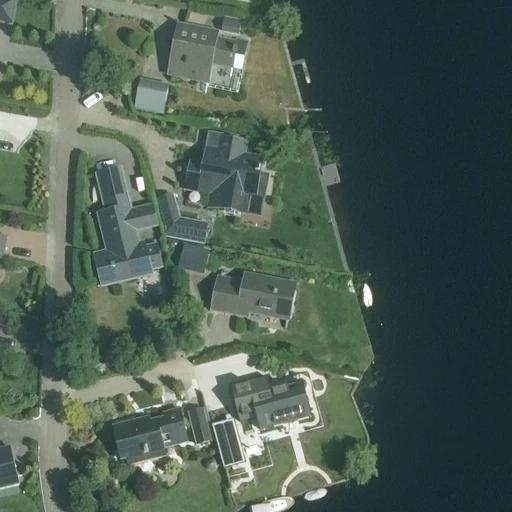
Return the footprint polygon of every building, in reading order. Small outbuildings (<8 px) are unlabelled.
[(16,0),(0,0),(0,23),(12,25),(16,0)] [(212,63),(233,68),(242,69),(247,43),(237,41),(237,43),(216,39),(217,34),(180,26),(170,76),(207,83),(212,63)] [(168,86),(140,81),(135,109),(162,114),(168,86)] [(0,118),(0,153),(21,156),(26,122),(0,118)] [(211,193),(211,194),(209,207),(241,213),(245,195),(264,199),(269,176),(260,175),(261,169),(260,169),(261,161),(243,158),(245,146),(221,142),(219,153),(208,151),(206,164),(192,162),(187,189),(188,189),(211,193)] [(156,244),(144,247),(143,243),(139,244),(136,233),(158,228),(153,204),(130,209),(130,207),(99,214),(108,251),(95,254),(103,285),(150,274),(149,270),(161,267),(156,244)] [(205,240),(208,226),(179,221),(166,225),(169,233),(205,240)] [(0,260),(4,261),(8,237),(0,235),(0,260)] [(209,251),(183,245),(177,271),(204,276),(209,251)] [(248,313),(289,321),(295,287),(246,277),(245,285),(219,280),(213,312),(247,318),(248,313)] [(241,422),(258,417),(262,431),(310,417),(300,383),(259,395),(255,382),(231,389),(241,422)] [(212,442),(204,410),(189,414),(197,446),(212,442)] [(128,466),(166,457),(164,449),(188,443),(180,411),(164,415),(165,420),(150,424),(149,419),(113,428),(118,449),(124,448),(128,466)] [(242,464),(232,425),(213,430),(222,468),(242,464)] [(0,491),(20,487),(19,481),(12,454),(11,448),(0,450),(0,491)]
